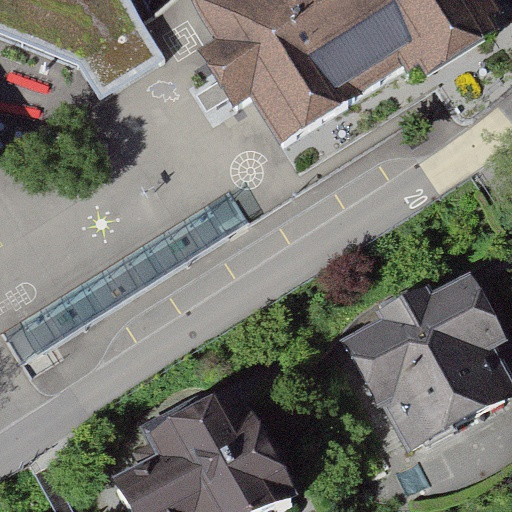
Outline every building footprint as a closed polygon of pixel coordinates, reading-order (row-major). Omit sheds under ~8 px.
[(0,0),(0,42),(81,73),(103,107),(163,69),(118,0),(0,0)] [(283,194),(505,65),(467,0),(260,0),(195,38),(225,89),(251,139),(283,194)] [(228,195),(2,335),(26,373),(252,233),(228,195)] [(511,393),(452,276),(305,350),(367,472),(511,398),(511,393)] [(128,472),(66,503),(70,511),(259,511),(202,396),(112,441),(128,472)]
